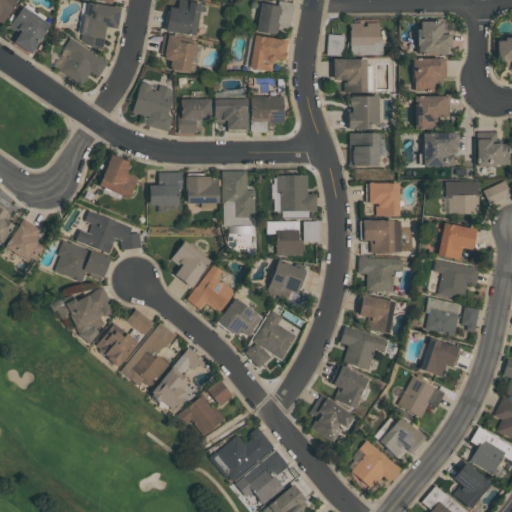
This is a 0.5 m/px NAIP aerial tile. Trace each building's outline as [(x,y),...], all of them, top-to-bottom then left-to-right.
[(0,0),(10,0),(15,3),(1,23),(0,22),(0,0)] [(177,0),(199,4),(193,38),(162,32),(166,12),(167,7),(175,8),(177,0)] [(85,3),(118,9),(114,29),(103,27),(100,45),(78,41),(85,3)] [(254,32),(259,3),(278,7),(273,36),(254,32)] [(20,6),(48,25),(28,54),(11,43),(19,32),(15,29),(15,30),(7,26),(20,6)] [(381,22),(350,22),(349,53),(380,54),(381,22)] [(417,22),(440,22),(440,33),(449,33),(449,54),(414,55),(414,30),(417,30),(417,22)] [(326,53),(342,53),(343,34),(327,33),(326,53)] [(187,74),(166,70),(168,62),(160,60),(161,55),(158,54),(162,35),(177,38),(176,42),(192,45),(187,74)] [(252,36),(284,41),(280,64),(271,62),(270,73),(246,68),(252,36)] [(495,62),(495,40),(502,40),(502,37),(511,37),(511,71),(509,71),(509,66),(504,66),(504,62),(495,62)] [(62,48),(68,38),(105,63),(96,76),(88,71),(78,86),(57,71),(69,53),(62,48)] [(443,59),(443,78),(434,78),(434,91),(412,91),(411,78),(409,78),(409,59),(443,59)] [(364,60),(364,92),(342,93),(342,81),(330,81),(330,60),(364,60)] [(157,85),(168,88),(170,92),(170,95),(170,102),(168,109),(167,110),(165,115),(170,116),(166,131),(144,125),(146,116),(130,112),(137,85),(139,83),(141,82),(147,84),(149,86),(148,89),(156,91),(157,85)] [(249,96),(281,96),(281,123),(265,123),(265,121),(249,122),(249,96)] [(367,130),(346,130),(345,111),(348,111),(347,97),(375,96),(376,125),(367,125),(367,130)] [(411,97),(447,96),(447,117),(437,118),(438,130),(412,131),(411,97)] [(211,100),(244,99),(245,132),(224,132),(224,121),(212,121),(211,100)] [(208,100),(208,121),(199,121),(199,132),(176,132),(176,115),(178,115),(178,100),(208,100)] [(499,144),(507,144),(507,166),(475,167),(475,165),(474,132),(495,132),(495,139),(499,139),(499,144)] [(376,166),(347,167),(346,134),(380,133),(380,138),(382,138),(382,155),(376,155),(376,166)] [(420,134),(455,133),(456,151),(451,151),(451,166),(420,167),(420,134)] [(109,156),(128,165),(125,172),(136,177),(126,199),(96,186),(109,156)] [(220,202),(220,171),(244,171),(245,190),(253,190),(253,217),(232,218),(232,202),(220,202)] [(146,185),(156,185),(155,172),(179,172),(180,189),(175,189),(176,205),(146,206),(146,185)] [(216,198),(183,199),(183,175),(203,174),(203,177),(216,177),(216,198)] [(275,193),(275,175),(305,174),(306,193),(315,193),(315,211),(278,211),(278,193),(275,193)] [(446,213),(478,213),(478,180),(445,181),(446,213)] [(489,203),(511,195),(505,180),(483,188),(489,203)] [(396,217),(373,217),(373,204),(366,204),(365,183),(396,183),(396,217)] [(12,224),(0,242),(0,207),(5,211),(2,217),(12,224)] [(127,234),(137,233),(139,248),(120,250),(119,241),(113,239),(107,254),(73,241),(77,230),(86,234),(90,223),(82,220),(86,210),(130,227),(127,234)] [(42,246),(37,253),(33,251),(26,261),(3,245),(22,217),(39,229),(34,236),(38,238),(36,242),(42,246)] [(276,255),(302,254),(302,239),(299,239),(298,220),(266,220),(266,232),(275,232),(276,255)] [(318,240),(318,220),(302,220),(303,240),(318,240)] [(368,254),(368,241),(360,242),(359,220),(390,220),(391,253),(368,254)] [(441,223),(473,229),(469,250),(459,248),(457,260),(434,256),(441,223)] [(60,240),(108,259),(100,278),(83,272),(80,280),(51,269),(57,255),(55,254),(60,240)] [(182,242),(209,262),(189,289),(172,277),(178,268),(168,260),(182,242)] [(390,293),(364,291),(365,272),(356,272),(356,257),(402,260),(401,271),(391,270),(390,293)] [(430,271),(433,259),(477,268),(474,285),(463,283),(460,300),(434,295),(438,273),(430,271)] [(276,260),(304,271),(295,294),(288,292),(285,299),(264,291),(276,260)] [(211,264),(221,271),(216,278),(234,291),(217,313),(203,303),(198,310),(185,301),(211,264)] [(100,287),(113,311),(98,318),(101,325),(94,329),(96,332),(87,345),(78,337),(68,317),(61,320),(55,308),(72,299),(73,301),(100,287)] [(359,295),(392,302),(386,334),(363,330),(366,316),(356,313),(359,295)] [(459,303),(429,297),(423,328),(453,334),(459,303)] [(232,298),(259,317),(246,336),(239,331),(234,336),(215,322),(232,298)] [(474,329),(478,308),(463,305),(459,326),(474,329)] [(143,334),(153,322),(135,307),(125,320),(143,334)] [(283,357),(295,333),(277,324),(282,315),(270,309),(253,342),(283,357)] [(145,387),(140,382),(136,386),(118,371),(158,323),(174,335),(164,348),(161,345),(151,358),(153,360),(156,356),(167,365),(150,386),(145,387)] [(119,365),(136,343),(111,324),(94,346),(119,365)] [(343,327),(384,340),(380,352),(373,350),(366,370),(340,361),(345,346),(337,343),(343,327)] [(427,338),(456,348),(449,368),(441,365),(437,377),(416,370),(427,338)] [(258,366),(269,355),(256,341),(244,352),(258,366)] [(146,397),(186,347),(201,359),(200,360),(204,363),(195,374),(185,366),(178,375),(185,381),(178,389),(184,394),(179,399),(182,402),(172,414),(158,402),(156,405),(146,397)] [(500,376),(504,360),(511,362),(511,396),(504,394),(508,378),(500,376)] [(339,366),(366,380),(352,409),(330,399),(336,385),(331,382),(339,366)] [(411,376),(442,393),(434,408),(426,403),(418,418),(395,406),(411,376)] [(219,405),(232,395),(219,378),(206,389),(219,405)] [(201,437),(223,419),(202,393),(180,411),(201,437)] [(317,395),(351,417),(343,430),(340,428),(330,443),(307,428),(314,417),(306,412),(317,395)] [(501,397),(511,402),(511,440),(493,431),(499,419),(492,415),(501,397)] [(398,417),(423,438),(410,453),(402,447),(394,457),(377,443),(398,417)] [(476,426),(511,447),(511,458),(510,462),(501,457),(490,475),(466,461),(475,446),(467,441),(476,426)] [(246,435),(255,428),(272,448),(229,482),(224,476),(222,478),(206,459),(235,435),(242,444),(250,438),(246,435)] [(364,440),(398,469),(386,483),(378,476),(369,488),(349,471),(364,454),(357,448),(364,440)] [(273,451),(286,466),(272,478),(280,488),(260,505),(249,492),(242,498),(231,485),(273,451)] [(464,463),(488,484),(467,508),(450,494),(457,486),(450,479),(464,463)] [(258,511),(290,486),(303,502),(301,503),(304,507),(298,511),(258,511)] [(426,511),(428,510),(419,502),(433,486),(464,511),(426,511)]
